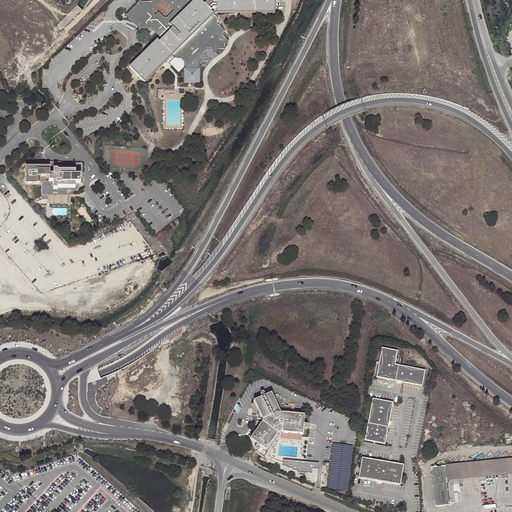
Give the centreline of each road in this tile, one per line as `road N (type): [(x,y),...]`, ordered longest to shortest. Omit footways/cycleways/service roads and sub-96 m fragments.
road 1 (primary): [(511,156),(470,119),(431,103),(397,99),(347,110),(284,159),(211,265),(164,314),(100,345)]
road 2 (primary): [(329,0),(189,268),(151,313),(100,345)]
road 3 (primary): [(353,135),(382,194),(511,358)]
road 4 (primary): [(0,379),(98,372),(247,292)]
road 5 (primary): [(353,135),(404,204),(511,277)]
road 6 (primary): [(89,363),(247,292)]
road 7 (primary): [(388,301),(511,402)]
road 8 (primary): [(247,292),(324,282),(388,301)]
road 9 (primary): [(388,301),(511,363)]
road 10 (primary): [(337,0),(335,76),(353,135)]
road 11 (primary): [(511,127),(483,55),(472,0)]
